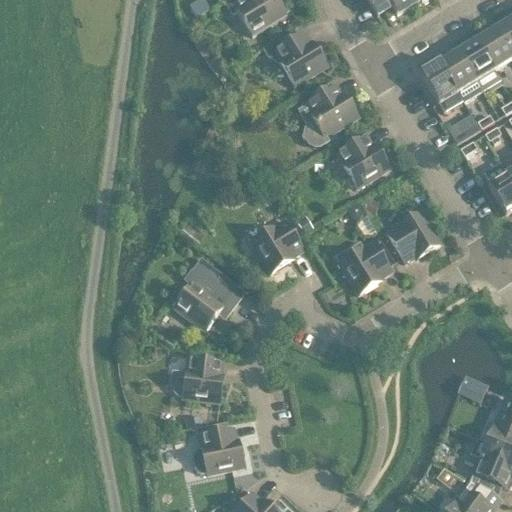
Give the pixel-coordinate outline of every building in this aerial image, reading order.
[(202,0),(189,8),(196,19),(209,11),(202,0)] [(269,24),(284,15),(275,0),(229,0),(223,4),(224,5),(225,5),(232,15),(235,13),(251,38),(271,26),(269,24)] [(365,0),(375,16),(381,13),(379,8),(388,3),(396,17),(416,4),(413,0),(365,0)] [(511,20),(494,31),(511,61),(511,20)] [(291,23),(290,28),(292,31),(298,27),(295,21),(291,23)] [(494,31),(475,42),(493,72),(511,61),(494,31)] [(289,34),(260,52),(265,59),(273,53),(279,63),(278,63),(293,88),(326,68),(314,49),(312,51),(302,36),(294,41),(289,34)] [(457,54),(481,93),(499,82),(493,72),(475,42),(457,54)] [(481,93),(457,54),(438,65),(461,103),(462,104),(481,93)] [(438,65),(419,76),(443,114),(461,103),(438,65)] [(306,107),(297,112),(307,127),(304,129),(302,139),(304,140),(308,146),(313,149),(318,149),(328,143),(325,139),(357,119),(345,100),(343,102),(334,87),(304,105),(306,107)] [(511,112),(511,103),(500,110),(504,117),(511,112)] [(476,125),(481,132),(493,124),(488,117),(476,125)] [(500,136),(496,130),(484,137),(488,144),(500,136)] [(452,140),(456,146),(468,139),(464,132),(452,140)] [(365,138),(335,156),(341,165),(341,166),(348,177),(346,181),(350,188),(354,188),(356,190),(388,171),(376,152),(374,153),(365,138)] [(476,151),(472,144),(459,152),(463,159),(476,151)] [(245,170),(262,178),(267,166),(249,158),(245,170)] [(511,212),(511,185),(506,175),(499,165),(483,174),(489,185),(487,187),(505,217),(511,212)] [(375,217),(379,204),(368,201),(364,214),(375,217)] [(364,216),(358,206),(348,212),(354,222),(364,216)] [(395,230),(386,236),(404,266),(419,256),(420,259),(439,247),(420,215),(395,230)] [(312,231),(305,219),(296,225),(303,237),(312,231)] [(363,239),(371,238),(376,235),(365,219),(360,222),(356,228),(363,239)] [(274,229),(250,244),(269,276),(288,264),(287,262),(302,253),(284,223),(274,229)] [(359,244),(334,259),(338,265),(357,297),(376,286),(375,283),(390,274),(372,245),(363,250),(362,250),(359,244)] [(189,286),(171,310),(190,324),(192,322),(206,332),(221,311),(227,316),(244,295),(199,261),(191,272),(184,282),(189,286)] [(173,375),(172,384),(172,386),(172,388),(172,389),(173,391),(173,392),(174,393),(175,394),(176,395),(177,396),(178,396),(179,397),(181,397),(182,398),(182,401),(219,405),(222,383),(219,383),(221,365),(187,361),(186,372),(185,372),(185,376),(173,375)] [(486,445),(511,456),(511,406),(503,403),(486,445)] [(184,421),(186,431),(200,429),(199,418),(184,421)] [(193,456),(192,461),(194,469),(196,474),(201,475),(206,474),(206,477),(243,470),(238,448),(236,448),(232,431),(226,432),(224,424),(197,430),(198,438),(201,449),(200,449),(201,451),(196,452),(193,456)] [(511,456),(486,445),(472,477),(479,479),(475,488),(495,500),(499,488),(505,490),(511,473),(511,456)] [(490,511),(487,510),(494,500),(495,500),(475,488),(467,484),(462,491),(464,492),(449,511),(490,511)] [(251,495),(235,511),(272,511),(266,506),(264,508),(251,495)]
